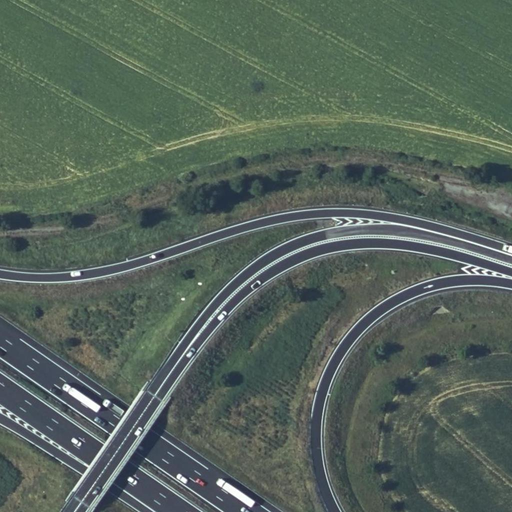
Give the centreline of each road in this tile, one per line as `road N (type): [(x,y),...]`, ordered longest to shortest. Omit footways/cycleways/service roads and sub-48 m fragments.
road 1 (track): [(0,232),(57,230),(246,169),(311,158),(371,159),(511,197)]
road 2 (motorway): [(71,511),(208,320),(268,266),(335,237),(452,241)]
road 3 (motorway): [(452,241),(390,218),(314,213),(112,272),(0,271)]
road 4 (motorway): [(337,511),(317,446),(330,374),(349,342),(369,319),(425,286),(511,284)]
road 5 (motorway): [(238,511),(0,342)]
road 6 (motorway): [(0,386),(178,511)]
road 7 (motorway): [(0,416),(152,511)]
